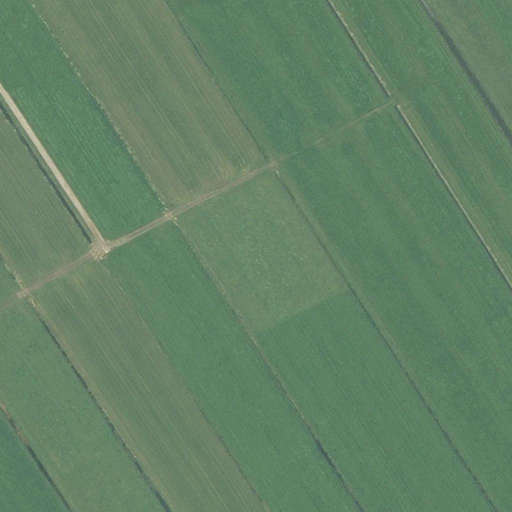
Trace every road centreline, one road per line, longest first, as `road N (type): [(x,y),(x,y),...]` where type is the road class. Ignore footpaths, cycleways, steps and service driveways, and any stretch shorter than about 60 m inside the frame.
road 1 (track): [(0,312),(105,248),(278,174)]
road 2 (track): [(105,248),(0,89)]
